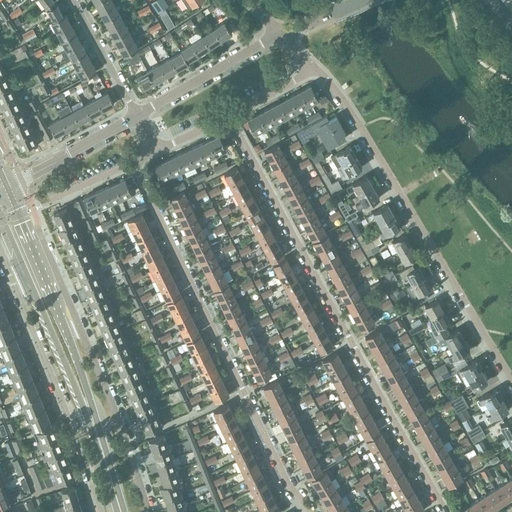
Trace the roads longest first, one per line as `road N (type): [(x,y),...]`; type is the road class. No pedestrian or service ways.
road 1 (residential): [(228,116),(444,511)]
road 2 (residential): [(308,511),(134,162)]
road 3 (residential): [(312,68),(360,128),(511,381)]
road 4 (residential): [(0,254),(99,511)]
road 5 (secondary): [(7,237),(109,482)]
road 6 (residential): [(147,511),(81,332)]
road 7 (secondary): [(109,482),(67,331)]
road 8 (residential): [(267,41),(137,116)]
road 9 (residential): [(137,116),(8,186)]
road 10 (residential): [(137,116),(70,0)]
road 11 (residential): [(81,332),(39,232),(24,228)]
